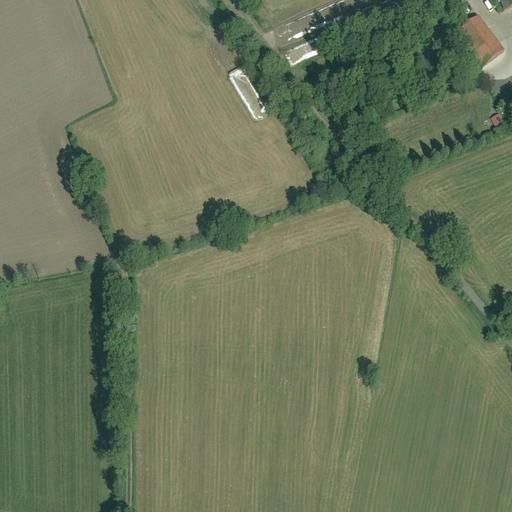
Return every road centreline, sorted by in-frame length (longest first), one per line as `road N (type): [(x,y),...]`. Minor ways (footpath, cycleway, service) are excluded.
road 1 (residential): [(511,348),(225,0)]
road 2 (unknown): [(350,149),(480,89)]
